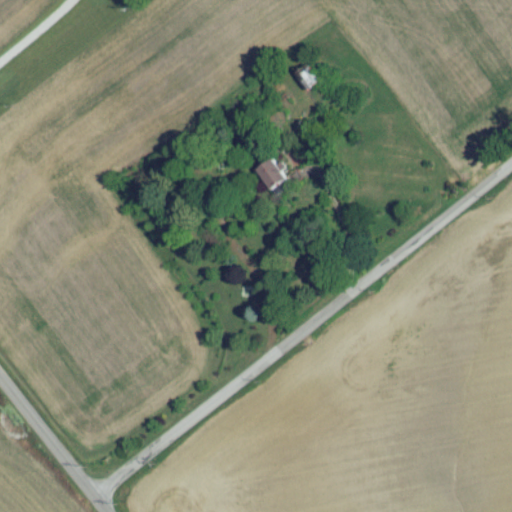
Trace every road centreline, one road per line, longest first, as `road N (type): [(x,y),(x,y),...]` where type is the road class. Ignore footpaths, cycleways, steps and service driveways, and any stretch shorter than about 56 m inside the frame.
road 1 (residential): [(93,498),(511,165)]
road 2 (tertiary): [(104,511),(0,381)]
